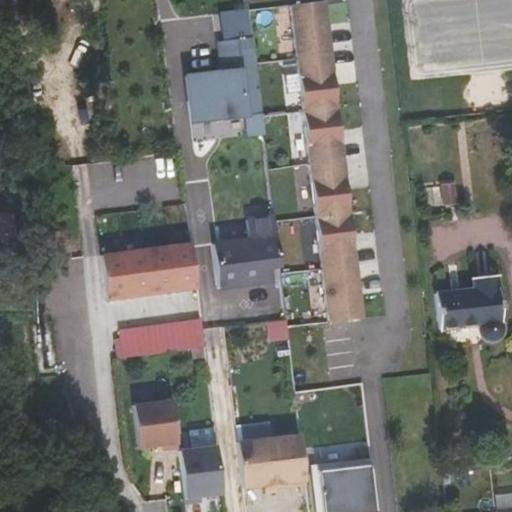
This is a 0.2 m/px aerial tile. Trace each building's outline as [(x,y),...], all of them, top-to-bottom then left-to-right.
[(292,6),(298,60),(331,56),(325,2),(292,6)] [(245,85),(259,83),(253,33),(217,38),(221,68),(189,72),(195,119),(225,115),(228,135),(251,132),(245,85)] [(298,60),(304,112),(337,108),(331,56),(298,60)] [(304,112),(310,165),(343,161),(337,108),(304,112)] [(225,115),(195,119),(197,139),(228,135),(225,115)] [(428,140),(440,139),(439,129),(427,130),(428,140)] [(310,165),(316,217),(349,213),(343,161),(310,165)] [(443,206),(458,204),(456,183),(441,185),(443,206)] [(316,217),(322,270),(355,266),(349,213),(316,217)] [(269,259),(279,257),(275,217),(247,220),(249,239),(223,243),(224,245),(212,247),(214,265),(229,263),(230,272),(257,268),(256,261),(269,259)] [(62,226),(41,232),(50,259),(70,253),(62,226)] [(192,243),(102,255),(108,300),(198,288),(192,243)] [(270,267),(269,259),(256,261),(257,268),(270,267)] [(322,270),(328,323),(361,319),(355,266),(322,270)] [(434,293),(439,332),(476,327),(477,334),(479,339),(484,342),(489,343),(494,343),(498,341),(502,338),(504,332),(499,276),(470,279),(471,288),(434,293)] [(206,347),(202,319),(122,330),(123,338),(125,358),(206,347)] [(48,384),(83,382),(82,357),(85,357),(84,345),(47,347),(48,384)] [(178,448),(172,400),(133,405),(138,447),(152,446),(155,442),(161,441),(162,450),(178,448)] [(277,488),(306,484),(300,434),(237,442),(242,489),(268,486),(277,485),(277,488)] [(218,446),(179,450),(185,503),(201,501),(200,493),(206,492),(210,495),(224,493),(218,446)] [(323,511),(319,471),(372,464),(372,458),(312,465),(317,511),(323,511)] [(323,511),(378,511),(372,464),(319,471),(323,511)]
